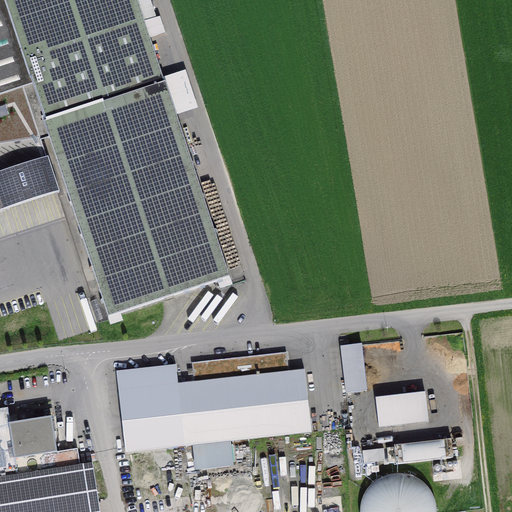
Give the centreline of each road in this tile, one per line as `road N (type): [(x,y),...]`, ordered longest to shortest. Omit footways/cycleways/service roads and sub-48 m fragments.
road 1 (unclassified): [(511,303),(0,364)]
road 2 (track): [(487,511),(465,309)]
